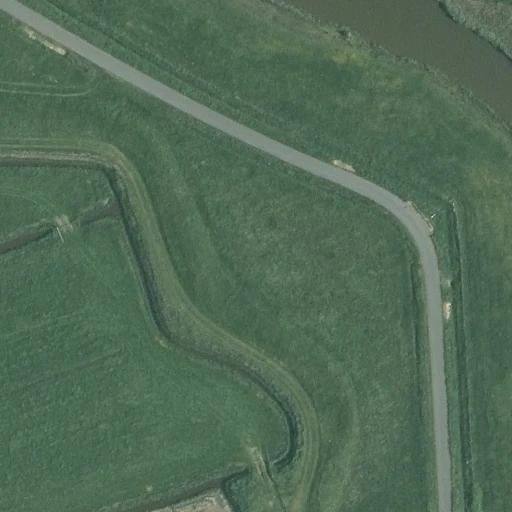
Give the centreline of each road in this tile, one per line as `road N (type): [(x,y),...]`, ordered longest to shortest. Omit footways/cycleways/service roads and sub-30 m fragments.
road 1 (unclassified): [(445,511),(432,283),(424,243),(407,217),(384,198),(248,138),(0,1)]
road 2 (track): [(301,511),(315,444),(305,399),(282,372),(183,301),(135,175),(111,151)]
